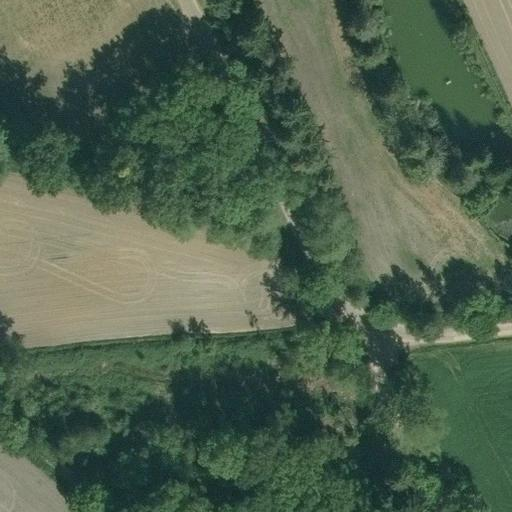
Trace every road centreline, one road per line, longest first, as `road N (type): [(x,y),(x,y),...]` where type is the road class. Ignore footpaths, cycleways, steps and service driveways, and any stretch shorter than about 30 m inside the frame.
road 1 (residential): [(511,329),(397,332),(352,317),(188,0)]
road 2 (track): [(0,151),(274,212),(293,206)]
